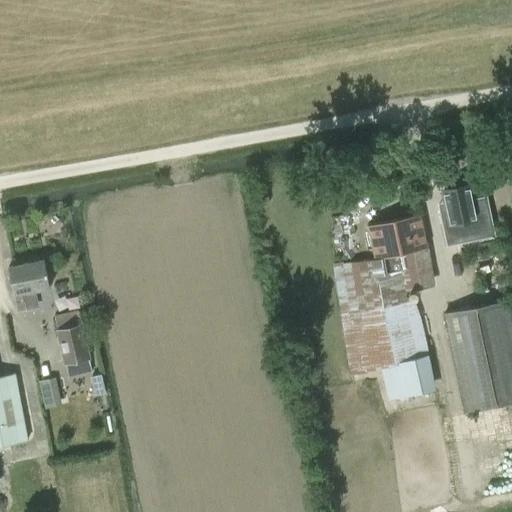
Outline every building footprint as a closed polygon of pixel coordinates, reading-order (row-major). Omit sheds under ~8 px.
[(447,245),(459,242),(479,237),(469,185),(443,191),(448,214),(440,217),(447,245)] [(334,266),(351,372),(401,362),(406,392),(437,385),(431,355),(430,356),(421,315),(416,300),(410,302),(407,291),(435,285),(421,214),(370,225),(376,258),(334,266)] [(9,267),(14,296),(15,296),(19,312),(39,307),(36,291),(50,288),(44,260),(9,267)] [(472,416),(511,405),(511,309),(509,298),(447,313),(472,416)] [(64,365),(65,365),(68,378),(92,372),(89,359),(91,359),(83,324),(80,324),(77,313),(55,318),(58,329),(56,330),(64,365)] [(0,445),(27,441),(14,373),(0,375),(0,445)] [(100,375),(90,377),(95,396),(105,393),(100,375)] [(54,376),(42,379),(48,407),(60,404),(54,376)]
